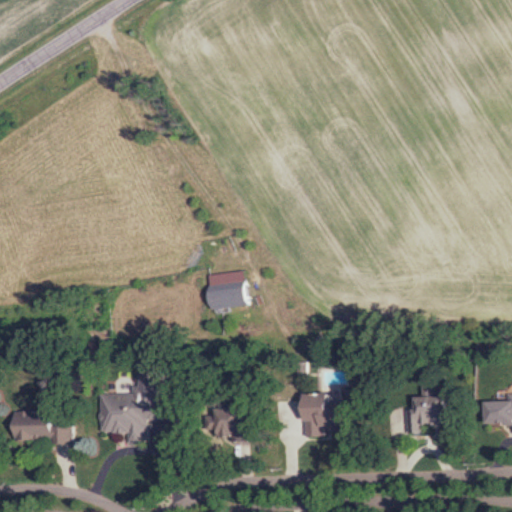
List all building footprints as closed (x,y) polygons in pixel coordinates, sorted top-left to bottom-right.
[(214,308),(209,272),(246,267),(251,303),(214,308)] [(102,393),(136,393),(136,372),(164,372),(164,419),(151,419),(151,441),(127,441),(127,430),(102,430),(102,393)] [(417,432),(417,397),(423,397),(423,385),(448,385),(448,425),(434,425),(434,432),(417,432)] [(490,401),(507,401),(507,393),(511,393),(511,425),(490,425),(490,401)] [(306,394),(331,394),(331,401),(349,401),(349,430),(333,430),(333,435),(306,435),(306,394)] [(18,414),(42,414),(42,403),(55,403),(55,421),(74,421),(74,441),(54,441),(54,437),(18,437),(18,414)] [(213,407),(242,407),(242,436),(213,436),(213,407)]
